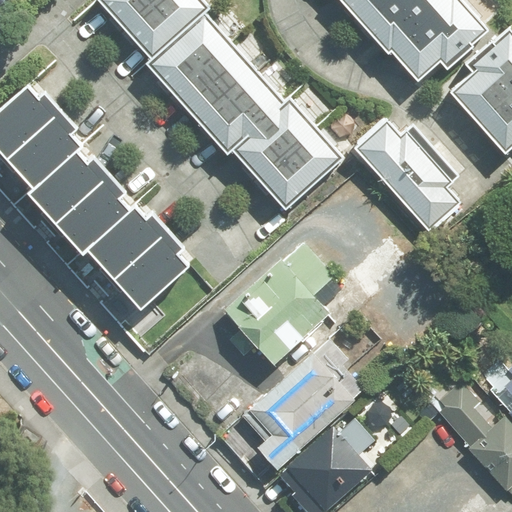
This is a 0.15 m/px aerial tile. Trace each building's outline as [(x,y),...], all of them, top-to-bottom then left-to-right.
[(336,158),(195,0),(98,0),(282,205),(336,158)] [(488,28),(462,0),(343,0),(421,87),(488,28)] [(511,159),(511,27),(510,25),(443,85),(511,160),(511,159)] [(31,81),(0,107),(0,147),(34,185),(30,189),(83,248),(87,245),(140,305),(190,260),(31,81)] [(401,134),(386,118),(355,145),(428,228),(457,202),(445,188),(453,182),(406,129),(401,134)] [(303,240),(229,304),(276,358),(328,313),(312,294),(334,275),(303,240)] [(363,391),(320,342),(246,407),(268,432),(255,443),(276,467),(363,391)] [(511,482),(511,431),(460,372),(427,401),(504,489),(511,482)] [(511,397),(511,405),(508,410),(511,414),(511,380),(503,388),(511,397)] [(319,511),(370,467),(331,422),(274,472),(308,511),(319,511)] [(415,511),(416,511),(405,499),(414,491),(387,460),(377,469),(374,465),(322,511),(415,511)]
